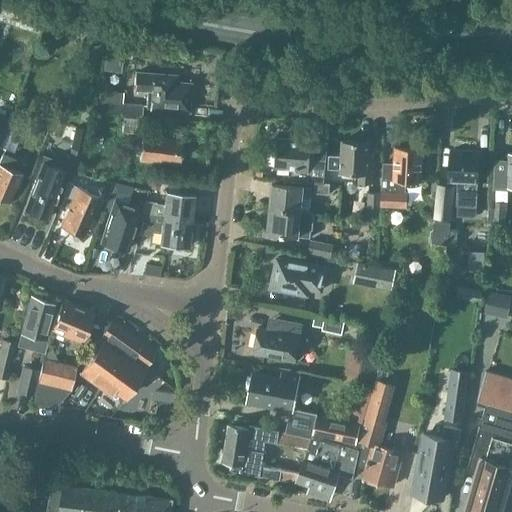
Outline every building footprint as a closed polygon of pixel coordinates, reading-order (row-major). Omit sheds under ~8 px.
[(124,51),(106,48),(103,71),(121,74),(124,51)] [(150,93),(150,109),(188,112),(190,85),(177,84),(176,75),(135,72),(133,94),(136,94),(136,92),(150,93)] [(97,114),(123,117),(141,119),(142,119),(143,106),(121,104),(98,101),(97,114)] [(6,128),(0,140),(0,146),(5,148),(13,152),(18,141),(15,139),(19,130),(14,128),(19,115),(12,112),(6,126),(6,128)] [(87,129),(75,127),(70,150),(82,153),(87,129)] [(138,162),(180,168),(183,139),(142,134),(138,162)] [(294,171),(294,175),(294,180),(316,182),(330,184),(331,175),(326,174),(327,161),(311,159),(313,143),(277,139),(274,169),(294,171)] [(343,141),(342,157),(329,156),(328,170),(341,171),(341,173),(358,175),(358,185),(373,185),(375,149),(369,147),(370,142),(343,141)] [(396,148),(395,163),(383,162),(381,206),(407,208),(408,191),(406,191),(407,183),(420,184),(422,150),(396,148)] [(450,167),(449,183),(457,184),(457,192),(456,205),(458,205),(476,206),(477,193),(477,185),(477,184),(478,168),(479,153),(451,151),(450,167)] [(2,153),(0,157),(0,202),(2,203),(6,203),(6,201),(9,203),(22,175),(23,174),(12,169),(16,159),(11,157),(3,154),(2,153)] [(495,161),(493,189),(507,190),(507,188),(511,188),(511,154),(509,154),(509,159),(509,162),(495,161)] [(25,210),(31,212),(32,215),(39,218),(42,216),(48,218),(66,172),(49,166),(52,160),(38,155),(29,177),(36,180),(25,210)] [(109,213),(99,243),(113,247),(115,249),(121,251),(124,250),(128,251),(142,207),(128,203),(117,199),(118,194),(130,197),(133,189),(113,182),(104,211),(109,213)] [(316,185),(315,192),(329,194),(330,184),(324,183),(316,182),(316,185)] [(273,183),(270,209),(302,212),(309,212),(312,187),(273,183)] [(71,201),(61,225),(69,228),(72,232),(78,234),(83,234),(84,235),(87,227),(97,232),(101,222),(91,218),(100,198),(78,188),(69,184),(63,197),(71,201)] [(435,218),(451,221),(454,187),(438,186),(435,218)] [(145,202),(143,216),(191,221),(194,195),(165,191),(163,204),(145,202)] [(367,218),(378,218),(379,194),(368,194),(367,218)] [(505,224),(507,203),(494,202),(492,223),(505,224)] [(302,212),(270,209),(268,234),(310,238),(311,228),(313,229),(314,213),(309,212),(302,212)] [(191,221),(143,216),(139,235),(152,237),(153,234),(159,235),(158,245),(188,248),(191,221)] [(447,246),(450,224),(434,222),(431,244),(447,246)] [(310,240),(307,254),(318,256),(331,259),(334,245),(310,240)] [(318,256),(316,266),(328,268),(336,270),(338,260),(331,259),(318,256)] [(272,288),(309,295),(310,292),(323,294),(328,268),(316,266),(277,258),(272,288)] [(161,267),(146,264),(144,273),(159,277),(161,267)] [(375,266),(372,285),(388,288),(392,270),(375,266)] [(437,282),(424,279),(423,288),(435,291),(437,282)] [(457,299),(481,304),(483,292),(459,287),(457,299)] [(53,305),(32,297),(19,347),(44,354),(49,335),(44,333),(53,305)] [(459,301),(441,297),(437,312),(455,317),(459,301)] [(51,332),(80,345),(94,313),(64,300),(51,332)] [(312,314),(310,324),(322,327),(322,330),(342,333),(344,321),(312,314)] [(258,328),(253,353),(295,362),(295,359),(297,360),(300,359),(303,356),(303,353),(302,349),(300,347),(298,347),(300,337),(299,336),(301,326),(275,320),(273,331),(258,328)] [(84,357),(90,360),(80,374),(111,396),(115,391),(124,398),(156,353),(111,321),(84,357)] [(15,343),(2,340),(0,349),(0,377),(6,379),(15,343)] [(47,345),(44,359),(56,362),(57,360),(49,346),(47,345)] [(359,376),(375,380),(376,380),(386,382),(391,352),(362,346),(361,351),(359,376)] [(41,371),(35,394),(36,394),(34,403),(56,404),(61,388),(70,390),(76,367),(58,362),(56,362),(44,359),(41,371)] [(28,392),(35,394),(41,371),(25,367),(20,391),(28,392)] [(511,377),(484,370),(475,400),(485,402),(466,467),(477,470),(464,511),(502,511),(511,479),(511,377)] [(451,371),(444,418),(461,420),(468,373),(451,371)] [(253,374),(251,387),(247,403),(293,412),(300,377),(282,374),(281,379),(253,374)] [(359,442),(358,448),(360,448),(356,465),(366,468),(363,478),(367,479),(368,483),(377,486),(381,483),(393,486),(397,475),(400,475),(403,464),(401,463),(405,453),(381,446),(387,423),(385,422),(395,385),(376,380),(375,380),(373,388),(364,425),(359,442)] [(341,421),(316,415),(313,433),(336,437),(335,442),(342,444),(342,443),(349,446),(358,448),(359,442),(364,425),(341,421)] [(422,432),(411,494),(441,500),(447,471),(451,472),(459,427),(442,424),(440,435),(422,432)] [(280,479),(296,482),(299,473),(262,466),(265,452),(264,452),(266,442),(306,449),(308,438),(280,432),(249,426),(249,429),(229,425),(222,469),(280,480),(280,479)] [(299,473),(296,482),(332,494),(338,473),(352,478),(356,465),(360,448),(358,448),(349,446),(342,443),(342,444),(341,445),(312,435),(299,473)] [(0,451),(0,476),(12,476),(11,451),(0,451)] [(170,511),(172,501),(65,486),(65,489),(62,511),(170,511)]
